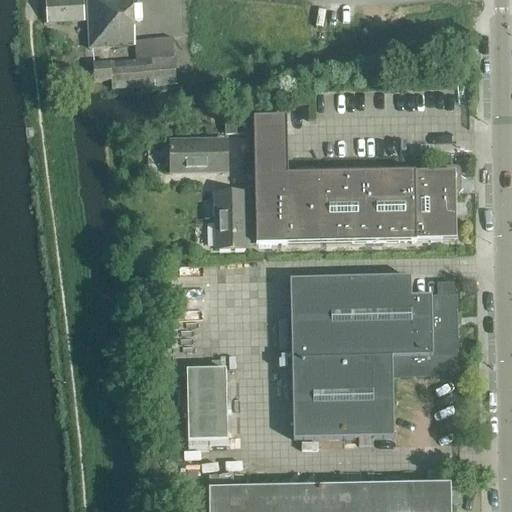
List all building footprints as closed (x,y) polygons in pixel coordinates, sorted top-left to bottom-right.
[(135,62),(93,66),(93,83),(111,82),(111,90),(176,86),(174,59),(172,38),(134,43),(131,0),(54,0),(46,1),(47,25),(88,22),(89,50),(134,47),(135,62)] [(414,175),(414,174),(287,176),(286,119),(253,120),(255,247),(416,244),(415,242),(456,241),(454,174),(414,175)] [(225,124),(225,136),(245,136),(244,124),(225,124)] [(169,144),(170,175),(227,174),(226,143),(169,144)] [(248,251),(246,194),(215,195),(216,252),(248,251)] [(458,380),(456,298),(453,298),(453,286),(437,286),(438,299),(410,299),(409,280),(290,282),(293,442),(393,440),(392,381),(458,380)] [(186,373),(187,443),(226,443),(225,372),(186,373)] [(460,487),(449,487),(208,492),(208,511),(449,511),(450,507),(461,507),(460,487)]
